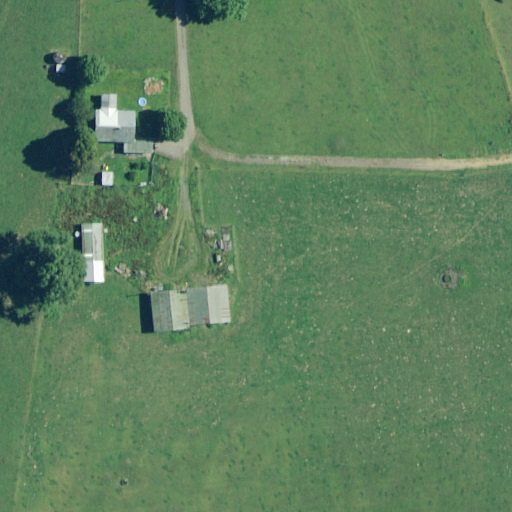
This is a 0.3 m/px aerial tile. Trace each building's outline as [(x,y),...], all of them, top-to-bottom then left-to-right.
[(68,62),(65,52),(54,56),(57,66),(68,62)] [(117,96),(102,96),(102,112),(96,111),(95,142),(124,144),(124,154),(152,155),(153,139),(136,138),(137,113),(116,112),(117,96)] [(115,174),(104,173),(103,186),(113,187),(115,174)] [(128,193),(116,192),(115,205),(127,206),(128,193)] [(105,224),(83,225),(84,283),(106,283),(105,224)] [(229,323),(226,287),(151,294),(155,333),(189,330),(189,327),(229,323)]
